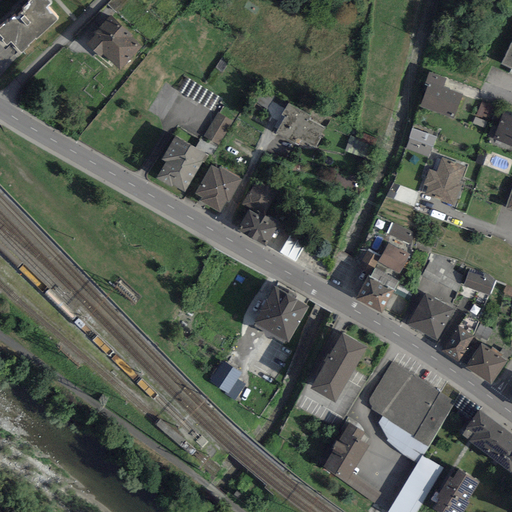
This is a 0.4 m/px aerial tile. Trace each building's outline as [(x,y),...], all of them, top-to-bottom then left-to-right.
[(0,30),(21,53),(59,16),(43,0),(29,0),(0,28),(0,30)] [(121,64),(138,45),(109,20),(88,44),(100,55),(105,50),(121,64)] [(511,39),(501,62),(511,67),(511,39)] [(432,74),(421,103),(453,115),(461,93),(440,85),(443,78),(432,74)] [(483,101),(478,123),(486,125),(488,117),(493,118),(496,104),(483,101)] [(310,115),(289,103),(283,114),(286,116),(277,131),(295,141),(298,136),(313,144),(323,127),(308,119),(310,115)] [(511,113),(506,112),(496,136),(511,141),(511,113)] [(220,144),(232,123),(220,116),(207,137),(220,144)] [(416,127),(408,149),(432,157),(439,135),(416,127)] [(365,155),(370,143),(353,136),(348,149),(365,155)] [(202,152),(178,138),(159,170),(183,184),(202,152)] [(463,166),(442,159),(437,172),(432,171),(425,193),(454,202),(460,185),(458,184),(463,166)] [(196,192),(221,207),(237,180),(212,164),(196,192)] [(257,180),(242,202),(263,215),(277,193),(257,180)] [(274,225),(250,210),(239,227),(263,243),(274,225)] [(394,224),(390,235),(413,242),(417,231),(394,224)] [(293,232),(280,251),(296,261),(308,242),(293,232)] [(387,244),(379,259),(399,269),(407,253),(387,244)] [(369,275),(357,296),(379,310),(392,288),(369,275)] [(474,276),(471,287),(494,294),(498,284),(474,276)] [(275,287),(258,316),(290,335),(307,306),(275,287)] [(426,293),(411,320),(436,333),(450,307),(426,293)] [(464,330),(450,350),(464,360),(478,339),(464,330)] [(345,332),(316,382),(338,395),(367,345),(345,332)] [(506,357),(482,342),(468,364),(491,379),(506,357)] [(227,364),(219,377),(229,383),(237,371),(227,364)] [(454,402),(393,364),(370,401),(430,439),(454,402)] [(511,458),(511,433),(479,409),(469,422),(477,428),(473,435),(510,462),(511,458)] [(351,420),(324,463),(370,491),(375,483),(347,466),(364,440),(357,435),(363,427),(351,420)] [(459,469),(438,502),(454,511),(458,511),(478,481),(459,469)]
